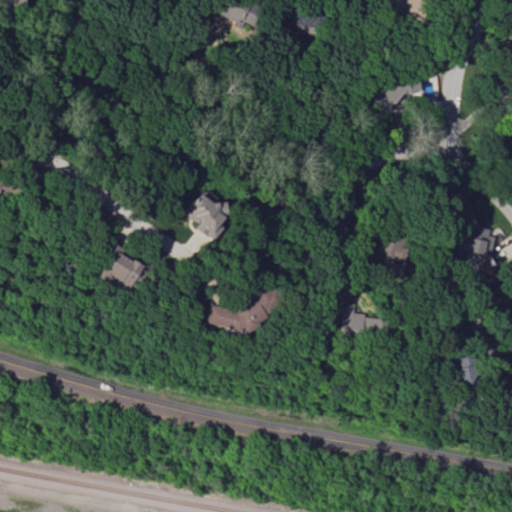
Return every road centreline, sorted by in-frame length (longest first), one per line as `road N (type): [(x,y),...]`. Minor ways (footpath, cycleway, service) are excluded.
road 1 (tertiary): [(0,358),(297,435),(511,471)]
road 2 (residential): [(456,0),(444,144),(511,217)]
road 3 (residential): [(0,129),(191,262)]
road 4 (residential): [(444,144),(367,166),(356,180),(357,213)]
